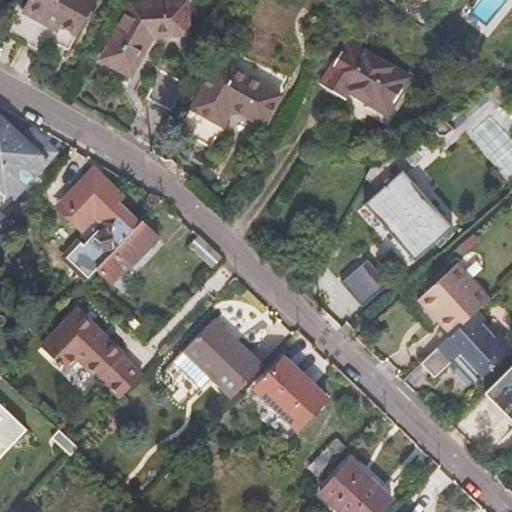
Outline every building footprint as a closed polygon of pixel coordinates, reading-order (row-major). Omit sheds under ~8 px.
[(34,0),(27,13),(12,5),(0,28),(0,31),(47,57),(55,43),(73,52),(101,0),(34,0)] [(191,37),(189,3),(134,5),(104,60),(133,76),(154,39),(191,37)] [(421,85),(351,42),(326,84),(396,127),(421,85)] [(266,126),(283,98),(222,63),(182,133),(211,149),(235,108),(266,126)] [(166,76),(152,103),(177,116),(192,89),(166,76)] [(0,186),(5,191),(15,182),(24,190),(59,155),(46,143),(38,152),(27,141),(0,115),(0,186)] [(457,131),(443,117),(429,128),(439,139),(446,140),(457,131)] [(511,133),(498,119),(478,137),(511,173),(511,133)] [(35,133),(27,141),(38,152),(46,143),(35,133)] [(381,150),(367,178),(382,194),(367,208),(416,263),(454,228),(405,173),(412,166),(399,151),(381,150)] [(105,252),(122,249),(144,225),(122,203),(125,200),(95,171),(58,208),(84,232),(97,219),(104,227),(102,235),(105,252)] [(0,204),(5,199),(11,204),(24,190),(15,182),(5,191),(0,186),(0,204)] [(5,199),(0,204),(0,205),(5,210),(11,204),(5,199)] [(122,249),(99,273),(113,287),(131,267),(133,269),(160,240),(155,235),(158,232),(148,221),(144,225),(122,249)] [(213,269),(221,259),(195,233),(186,243),(213,269)] [(368,259),(346,278),(366,301),(388,282),(368,259)] [(422,300),(455,336),(479,313),(492,301),(458,266),(422,300)] [(344,282),(333,295),(352,313),(364,300),(344,282)] [(104,379),(123,398),(142,378),(123,360),(126,357),(79,312),(44,347),(70,372),(80,361),(102,382),(104,379)] [(455,336),(424,364),(427,368),(437,378),(450,366),(455,361),(461,368),(478,385),(511,354),(511,348),(479,313),(455,336)] [(233,399),(263,368),(238,343),(236,345),(213,322),(185,351),(233,399)] [(329,401),(285,359),(257,389),(301,431),(329,401)] [(455,361),(450,366),(456,372),(461,368),(455,361)] [(424,364),(405,383),(409,387),(427,368),(424,364)] [(461,368),(456,372),(452,376),(469,394),(478,385),(461,368)] [(511,369),(486,395),(511,421),(511,369)] [(0,458),(30,427),(1,399),(0,400),(0,458)] [(342,511),(380,511),(385,507),(368,491),(374,484),(353,465),(324,495),(342,511)] [(91,511),(43,471),(18,502),(29,511),(91,511)] [(368,491),(385,507),(391,500),(374,484),(368,491)]
